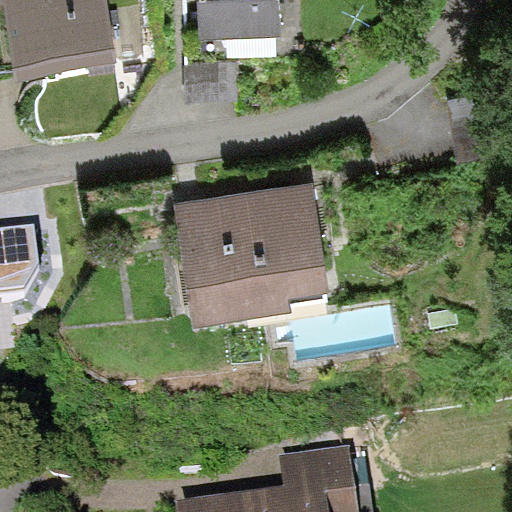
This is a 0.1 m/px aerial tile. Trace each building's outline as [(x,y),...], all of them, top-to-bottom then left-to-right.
[(1,0),(12,62),(119,45),(110,0),(1,0)] [(284,0),(197,0),(197,32),(285,30),(284,0)] [(236,60),(185,62),(186,97),(237,96),(236,60)] [(502,81),(451,88),(461,154),(511,146),(502,81)] [(314,172),(176,193),(192,306),(287,292),(285,277),(329,270),(314,172)] [(0,302),(43,297),(36,238),(0,242),(0,302)] [(281,486),(175,501),(176,511),(357,511),(348,445),(276,455),(281,486)]
